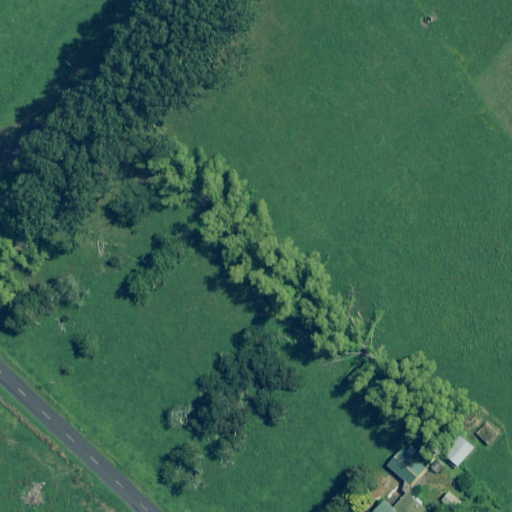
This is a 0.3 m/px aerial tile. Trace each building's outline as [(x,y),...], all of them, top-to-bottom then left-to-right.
[(498,435),(489,426),(479,436),(489,445),(498,435)] [(475,448),(467,440),(450,458),(459,466),(475,448)] [(403,448),(388,466),(415,488),(430,471),(403,448)] [(462,502),(451,493),(444,502),(455,511),(462,502)] [(428,511),(429,511),(410,494),(395,511),(385,502),(376,511),(428,511)]
